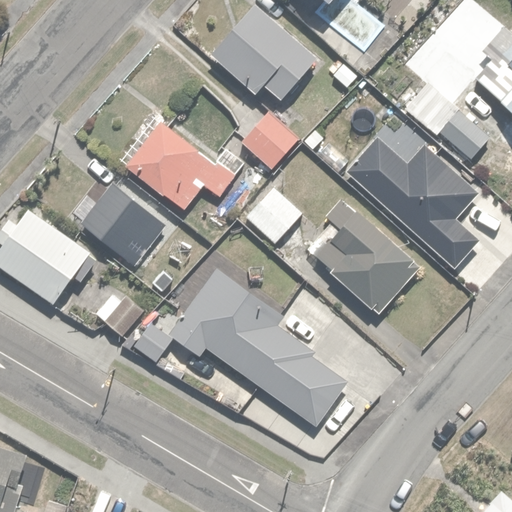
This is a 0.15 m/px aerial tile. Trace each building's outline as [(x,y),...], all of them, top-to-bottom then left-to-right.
[(320,56),(258,0),(257,0),(223,38),(285,94),(320,56)] [(307,0),(296,14),(362,71),(394,34),(354,0),(307,0)] [(511,104),(511,30),(501,21),(486,39),(494,46),(473,70),(511,104)] [(453,103),(433,129),(468,156),(488,131),(453,103)] [(241,135),(271,164),(299,134),(270,105),(241,135)] [(216,160),(162,119),(127,163),(182,205),(216,160)] [(345,167),(450,259),(473,232),(450,212),(474,185),(425,141),(408,160),(376,132),(345,167)] [(172,216),(125,180),(90,225),(136,261),(172,216)] [(275,181),(247,211),(244,215),(277,245),(273,249),(292,266),(326,228),(275,181)] [(91,254),(27,204),(0,238),(0,248),(59,295),(91,254)] [(415,258),(363,211),(320,258),(372,305),(415,258)] [(208,245),(244,278),(273,247),(236,213),(208,245)] [(114,290),(96,308),(121,333),(144,309),(130,294),(124,300),(114,290)] [(326,367),(261,306),(219,351),(284,412),(326,367)] [(0,500),(16,445),(0,440),(0,500)] [(511,511),(511,486),(500,475),(465,511),(511,511)]
